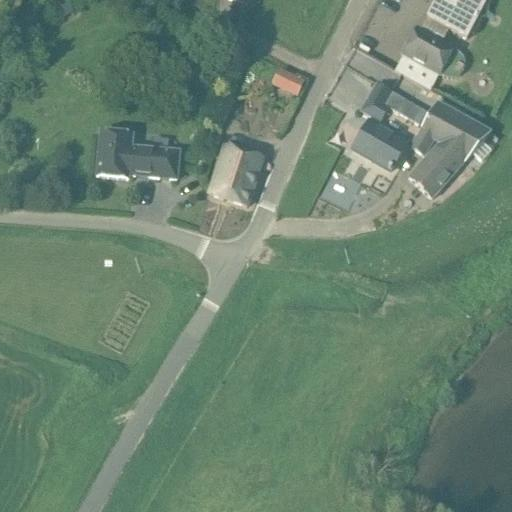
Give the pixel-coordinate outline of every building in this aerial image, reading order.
[(230,0),(247,9),(251,0),(230,0)] [(436,0),(427,19),(457,35),(468,42),(490,0),(436,0)] [(367,56),(375,32),(366,28),(358,52),(367,56)] [(461,78),(465,69),(466,65),(464,60),(456,53),(453,52),(416,32),(409,46),(405,47),(402,52),(403,57),(401,60),(438,80),(440,78),(441,79),(452,81),(457,81),(461,78)] [(298,98),(304,84),(293,79),(287,93),(298,98)] [(380,126),(389,111),(412,125),(419,112),(392,96),(376,86),(360,115),(380,126)] [(438,148),(436,150),(408,181),(431,202),(459,172),(492,135),(438,106),(409,151),(424,161),(434,145),(438,148)] [(368,125),(352,154),(390,175),(406,147),(368,125)] [(100,136),(96,180),(128,183),(128,179),(176,183),(179,155),(131,151),(132,139),(100,136)] [(263,163),(224,150),(208,199),(246,212),(263,163)]
